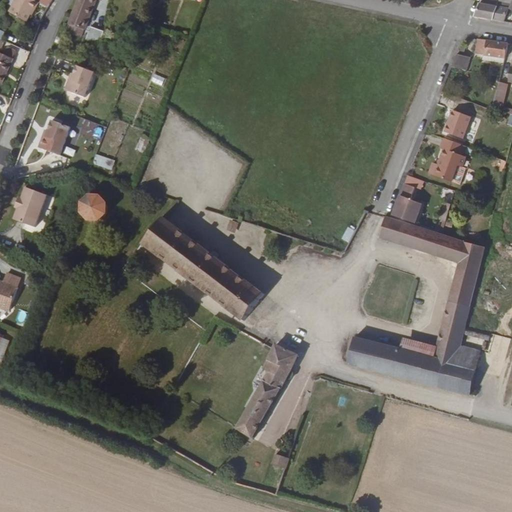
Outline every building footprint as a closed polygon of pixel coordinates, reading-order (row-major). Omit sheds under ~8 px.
[(36,1),(34,0),(16,0),(10,15),(28,22),(34,10),(35,11),(39,2),(36,1)] [(67,30),(68,30),(83,36),(85,30),(86,30),(96,0),(78,0),(69,24),(67,30)] [(511,0),(500,0),(499,3),(489,0),(482,0),(475,16),(504,20),(510,7),(511,2),(511,0)] [(105,32),(92,26),(87,40),(100,45),(105,32)] [(506,57),(509,43),(480,41),(479,55),(506,57)] [(0,80),(1,81),(10,56),(0,52),(0,80)] [(475,59),(461,54),(453,67),(471,72),(475,59)] [(74,81),(80,66),(77,65),(71,81),(74,81)] [(97,72),(80,66),(74,81),(71,81),(67,90),(88,98),(97,72)] [(493,108),(501,109),(506,90),(498,88),(493,108)] [(472,116),(454,109),(446,131),(464,138),(472,116)] [(53,120),(49,131),(47,137),(43,139),(41,146),(43,149),(61,155),(62,153),(66,140),(71,127),(53,120)] [(463,155),(467,146),(446,138),(442,147),(446,149),(440,164),(435,162),(431,173),(454,181),(464,185),(470,169),(464,166),(467,157),(463,155)] [(74,142),(66,140),(62,153),(69,155),(74,142)] [(92,165),(112,171),(115,160),(95,155),(92,165)] [(396,374),(450,389),(455,389),(470,394),(478,363),(458,357),(479,270),(484,248),(465,240),(464,243),(443,236),(415,228),(423,204),(413,200),(419,183),(408,178),(391,221),(385,219),(380,233),(460,259),(436,357),(355,337),(349,362),(350,362),(396,374)] [(23,197),(19,207),(14,218),(36,226),(48,194),(27,185),(23,197)] [(92,193),(89,194),(85,197),(82,200),(81,204),(81,210),(83,214),(86,218),(90,220),(94,220),(99,219),(104,217),(107,212),(108,208),(108,204),(107,200),(106,198),(102,194),(97,193),(92,193)] [(442,227),(445,228),(453,198),(451,198),(449,204),(446,203),(440,222),(443,223),(442,227)] [(265,293),(163,217),(142,242),(245,320),(265,293)] [(239,220),(230,217),(226,230),(234,233),(239,220)] [(267,242),(271,230),(243,221),(240,233),(267,242)] [(347,227),(342,240),(349,243),(354,230),(347,227)] [(95,267),(171,325),(181,311),(105,254),(95,267)] [(8,272),(5,281),(19,287),(22,278),(8,272)] [(19,287),(5,281),(0,279),(0,305),(10,310),(19,287)] [(0,337),(0,365),(9,341),(0,337)] [(291,370),(298,357),(275,346),(273,350),(262,368),(267,371),(237,432),(252,441),(284,383),(285,381),(286,380),(290,379),(291,378),(291,376),(292,375),(291,370)] [(264,492),(280,496),(291,457),(275,453),(265,486),(264,492)]
